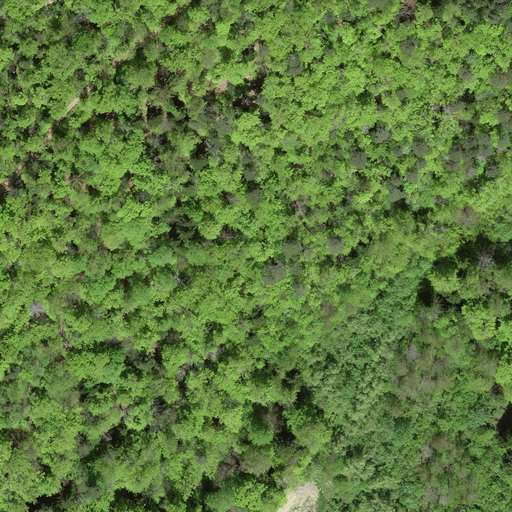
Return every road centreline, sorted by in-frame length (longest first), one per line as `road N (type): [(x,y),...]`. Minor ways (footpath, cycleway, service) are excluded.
road 1 (track): [(258,511),(335,411),(370,324),(511,193)]
road 2 (track): [(0,190),(80,93),(191,0)]
